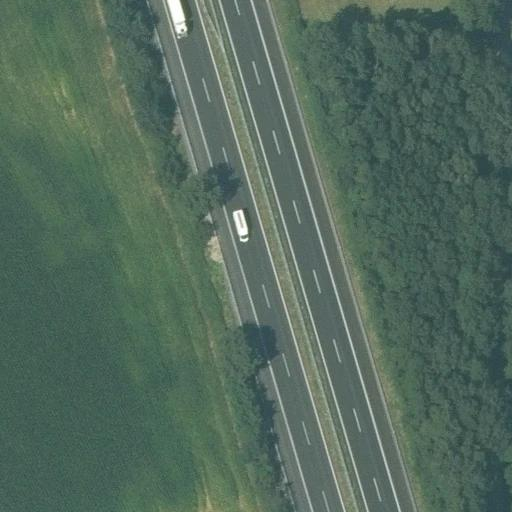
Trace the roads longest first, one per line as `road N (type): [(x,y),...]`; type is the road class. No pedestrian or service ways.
road 1 (motorway): [(174,0),(323,511)]
road 2 (motorway): [(381,511),(232,0)]
road 3 (unclassified): [(498,511),(511,0)]
